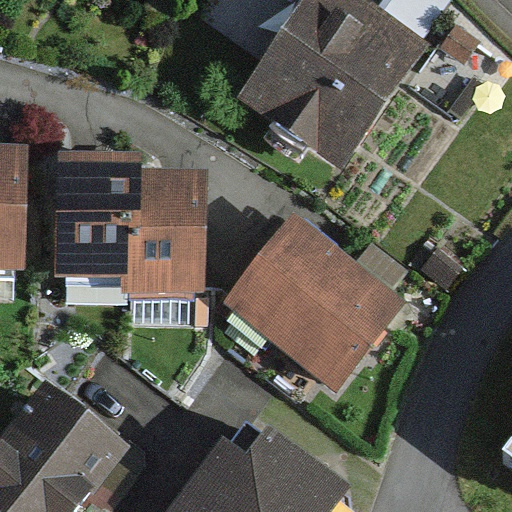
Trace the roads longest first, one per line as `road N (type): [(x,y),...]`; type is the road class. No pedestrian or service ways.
road 1 (residential): [(0,83),(159,134),(248,185)]
road 2 (residential): [(511,286),(469,343),(433,439),(422,507)]
